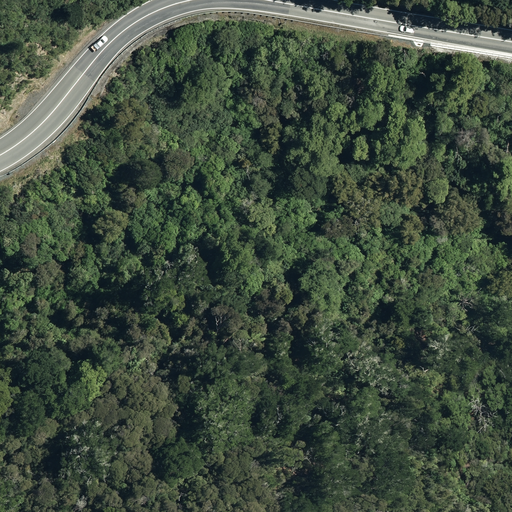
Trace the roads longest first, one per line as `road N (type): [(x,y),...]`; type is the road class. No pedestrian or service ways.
road 1 (trunk): [(0,155),(139,20),(200,0)]
road 2 (trunk): [(260,0),(511,42)]
